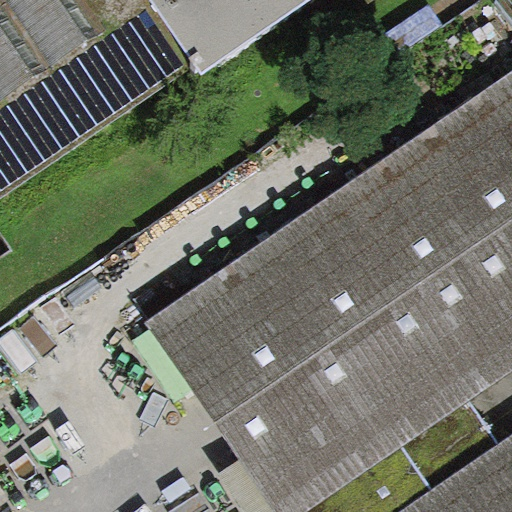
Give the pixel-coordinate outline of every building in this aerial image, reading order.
[(0,0),(0,199),(207,60),(165,0),(0,0)] [(165,0),(207,60),(215,72),(321,0),(165,0)] [(511,91),(152,337),(271,511),(283,511),(458,393),(511,356),(511,91)] [(191,511),(94,366),(0,427),(0,511),(191,511)] [(437,511),(507,464),(458,393),(283,511),(437,511)] [(511,511),(511,460),(507,464),(437,511),(511,511)]
